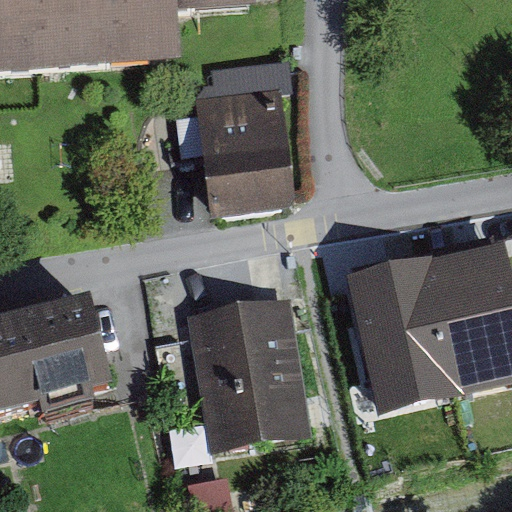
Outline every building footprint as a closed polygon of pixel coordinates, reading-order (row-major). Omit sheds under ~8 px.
[(0,0),(0,81),(112,75),(111,61),(189,56),(188,28),(214,26),(213,18),(263,15),(261,0),(0,0)] [(227,81),(230,102),(300,92),(296,71),(227,81)] [(292,106),(202,119),(217,220),(292,208),(305,189),(292,106)] [(511,242),(334,297),(355,365),(390,354),(393,365),(511,327),(511,242)] [(0,415),(120,388),(100,307),(0,331),(0,415)] [(300,310),(196,326),(218,464),(321,448),(300,310)] [(230,511),(227,490),(200,495),(203,511),(230,511)]
